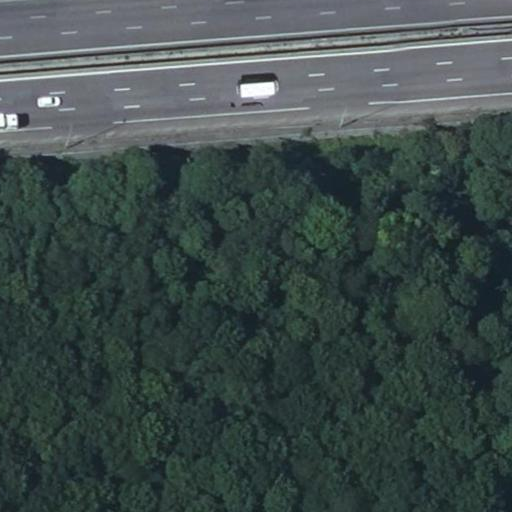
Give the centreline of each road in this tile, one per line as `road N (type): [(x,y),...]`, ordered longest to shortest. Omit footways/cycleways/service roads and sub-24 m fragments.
road 1 (track): [(511,267),(330,241),(165,258),(0,291)]
road 2 (motorway): [(0,108),(511,72)]
road 3 (motorway): [(442,0),(0,31)]
